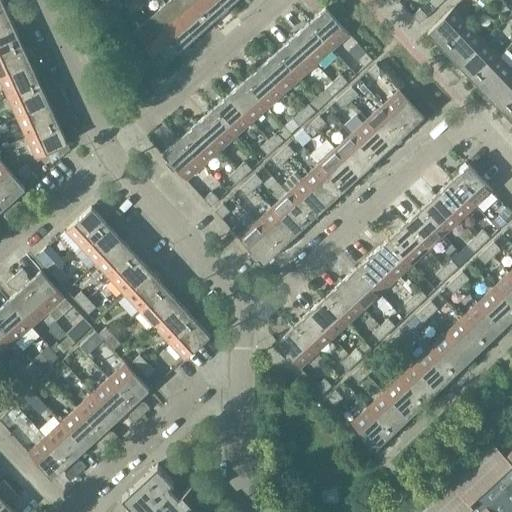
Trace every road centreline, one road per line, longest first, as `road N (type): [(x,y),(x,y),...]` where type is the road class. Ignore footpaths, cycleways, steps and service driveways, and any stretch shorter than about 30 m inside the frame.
road 1 (residential): [(511,159),(473,120),(249,314)]
road 2 (residential): [(103,159),(282,0)]
road 3 (residential): [(80,511),(238,362)]
road 4 (residential): [(249,314),(103,159)]
road 5 (residential): [(103,159),(30,0)]
road 6 (residential): [(244,511),(238,362)]
road 7 (residential): [(0,252),(103,159)]
